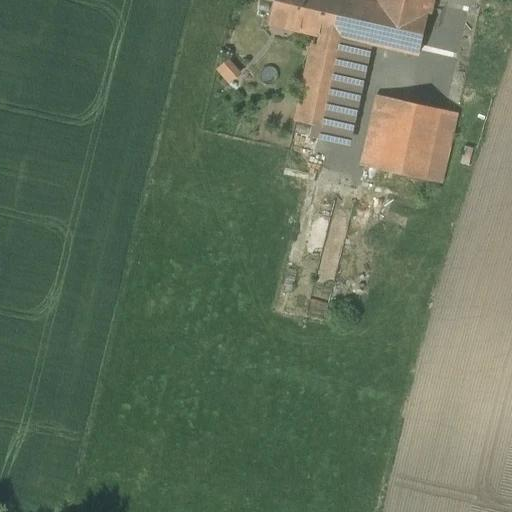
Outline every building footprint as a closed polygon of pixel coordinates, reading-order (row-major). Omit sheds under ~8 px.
[(377,0),(377,3),(363,0),(277,0),(277,3),(272,24),(274,24),(275,24),(323,35),(325,34),(327,33),(347,38),(347,37),(367,42),(419,54),(431,0),(377,0)] [(338,50),(321,126),(314,125),(312,136),(344,144),(367,42),(347,37),(347,38),(327,33),(325,34),(322,46),(338,50)] [(313,44),(296,121),(314,125),(321,126),(338,50),(322,46),(313,44)] [(231,84),(244,74),(234,59),(221,69),(231,84)] [(457,113),(376,95),(360,165),(379,170),(374,193),(417,203),(422,179),(442,183),(457,113)]
